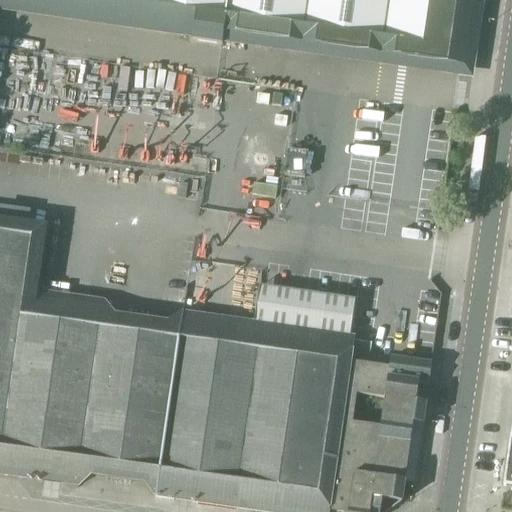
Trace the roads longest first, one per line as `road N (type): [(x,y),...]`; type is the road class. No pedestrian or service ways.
road 1 (unknown): [(511,87),(3,27)]
road 2 (unclassified): [(448,511),(500,162)]
road 3 (unknown): [(416,259),(164,219)]
road 4 (unknown): [(164,219),(0,194)]
